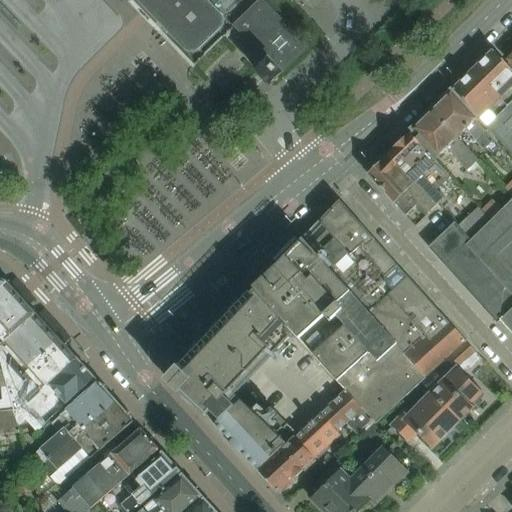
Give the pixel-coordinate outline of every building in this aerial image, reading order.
[(204,0),(127,0),(144,17),(153,26),(155,23),(182,51),(183,52),(184,53),(186,54),(188,55),(190,56),(191,56),(194,55),(196,54),(197,54),(198,53),(220,32),(221,31),(222,29),(223,27),(223,26),(223,25),(223,23),(223,22),(223,20),(222,19),(221,17),(204,0)] [(308,48),(261,0),(259,0),(234,24),(269,60),(258,72),(270,84),(308,48)] [(511,69),(493,51),(453,90),(479,116),(489,130),(511,155),(511,200),(471,240),(455,223),(432,245),(511,333),(511,69)] [(450,93),(430,113),(455,140),(464,131),(482,150),(495,138),(450,93)] [(455,140),(430,113),(413,130),(414,131),(408,137),(430,160),(442,150),(465,173),(476,162),(455,140)] [(430,160),(408,137),(406,138),(405,137),(385,158),(434,208),(442,200),(431,188),(443,175),(430,160)] [(434,208),(385,158),(367,174),(407,215),(418,204),(427,214),(434,208)] [(504,208),(495,198),(485,207),(494,217),(504,208)] [(339,202),(301,240),(294,233),(255,274),(261,280),(252,289),(254,291),(289,328),(376,421),(418,385),(435,370),(447,359),(465,341),(339,202)] [(77,360),(63,345),(8,285),(0,276),(0,362),(2,370),(5,377),(7,387),(12,404),(15,416),(77,360)] [(232,389),(289,328),(254,291),(252,293),(250,292),(165,380),(204,417),(209,412),(218,421),(214,425),(257,471),(288,443),(232,389)] [(464,376),(481,359),(465,341),(447,359),(458,369),(446,380),(435,370),(418,385),(429,396),(456,423),(472,407),(469,404),(480,392),(464,376)] [(38,429),(92,382),(94,380),(93,378),(92,379),(82,367),(77,360),(15,416),(17,421),(18,426),(28,417),(38,429)] [(97,382),(95,384),(60,416),(67,425),(40,449),(51,462),(115,403),(97,382)] [(345,423),(355,434),(372,419),(346,391),(288,443),(257,471),(277,493),(303,470),(304,471),(315,462),(314,460),(317,457),(318,459),(329,449),(328,447),(341,436),(336,431),(345,423)] [(431,447),(456,423),(429,396),(407,418),(403,413),(391,425),(408,441),(417,433),(431,447)] [(133,422),(115,403),(51,462),(59,472),(87,447),(94,455),(133,422)] [(0,423),(17,421),(15,416),(12,404),(0,405),(0,423)] [(0,434),(20,432),(18,426),(17,421),(0,423),(0,434)] [(140,430),(134,435),(74,487),(76,488),(60,502),(68,511),(85,511),(158,450),(140,430)] [(384,449),(355,477),(349,483),(369,502),(374,506),(407,472),(384,449)] [(161,453),(160,454),(126,483),(134,493),(115,509),(117,511),(131,511),(179,473),(161,453)] [(358,511),(369,502),(349,483),(355,477),(341,462),(319,484),(323,489),(313,499),(325,511),(358,511)] [(182,476),(180,477),(137,511),(181,511),(200,497),(182,476)] [(214,511),(203,499),(201,501),(188,511),(214,511)]
